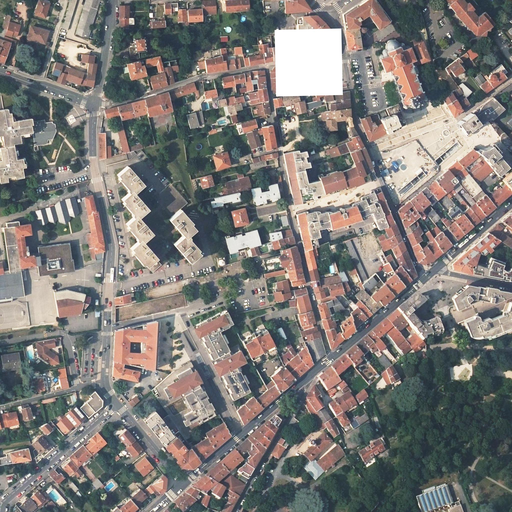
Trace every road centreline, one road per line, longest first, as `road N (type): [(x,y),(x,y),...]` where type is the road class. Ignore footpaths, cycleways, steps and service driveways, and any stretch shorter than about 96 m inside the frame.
road 1 (residential): [(330,358),(289,206),(267,64)]
road 2 (unclassified): [(104,383),(111,242),(93,164),(94,103)]
road 3 (residential): [(267,64),(94,103)]
road 4 (primary): [(182,484),(311,374)]
road 5 (residential): [(511,78),(451,122),(368,150)]
road 6 (residential): [(116,403),(3,511)]
road 7 (tertiary): [(236,511),(311,374)]
road 8 (residential): [(368,150),(423,278)]
road 9 (primary): [(330,358),(423,278)]
